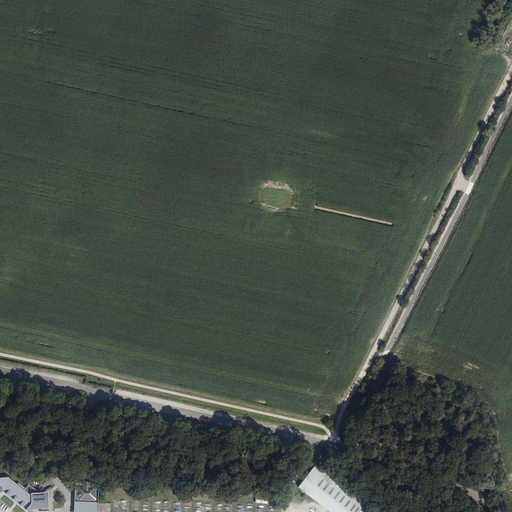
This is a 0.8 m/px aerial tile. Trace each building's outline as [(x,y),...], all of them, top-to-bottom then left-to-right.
[(313,466),(297,487),(330,511),(357,511),(363,504),(313,466)] [(0,493),(4,493),(26,510),(49,509),(48,493),(29,493),(8,478),(0,478),(0,493)] [(360,485),(351,478),(347,484),(356,491),(360,485)] [(83,488),(75,488),(74,511),(97,511),(99,489),(91,489),(91,482),(84,481),(83,488)] [(99,503),(98,511),(111,511),(111,503),(99,503)]
